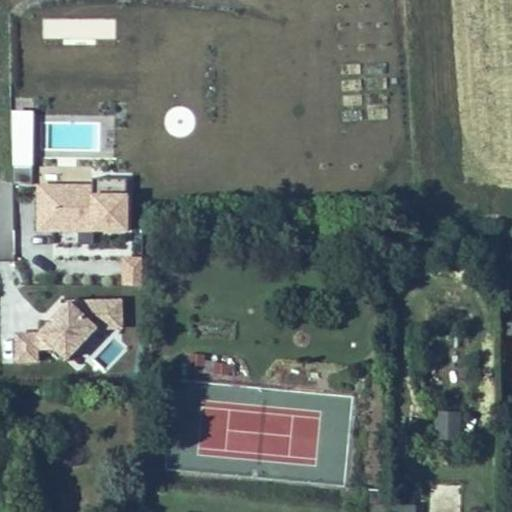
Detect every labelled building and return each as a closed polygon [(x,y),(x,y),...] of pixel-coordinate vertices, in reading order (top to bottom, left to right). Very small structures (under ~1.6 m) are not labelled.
[(32,182),(32,110),(11,110),(10,182),(32,182)] [(132,204),(126,204),(126,184),(92,183),(92,190),(39,190),(39,237),(92,237),(92,241),(131,241),(132,204)] [(140,285),(142,256),(123,255),(122,284),(140,285)] [(85,358),(105,335),(125,334),(124,303),(69,305),(41,338),(16,339),(17,369),(41,368),(41,355),(50,356),(69,371),(82,356),(85,358)] [(458,446),(460,411),(433,410),(431,444),(458,446)] [(429,511),(458,511),(460,488),(431,487),(429,511)]
